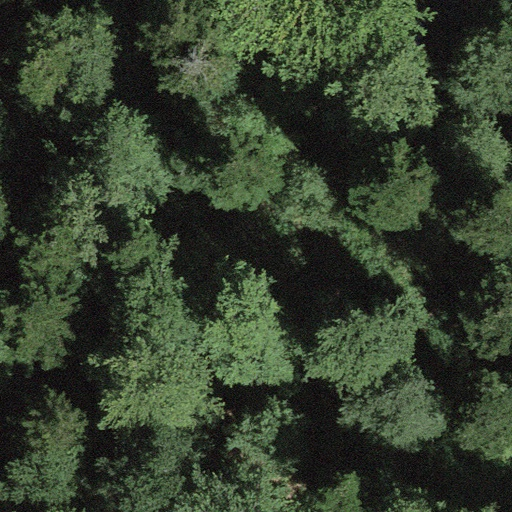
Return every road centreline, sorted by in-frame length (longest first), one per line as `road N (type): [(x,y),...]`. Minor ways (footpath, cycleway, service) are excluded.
road 1 (track): [(137,0),(265,68),(310,111),(346,166),(377,256),(428,511)]
road 2 (track): [(384,0),(511,196)]
